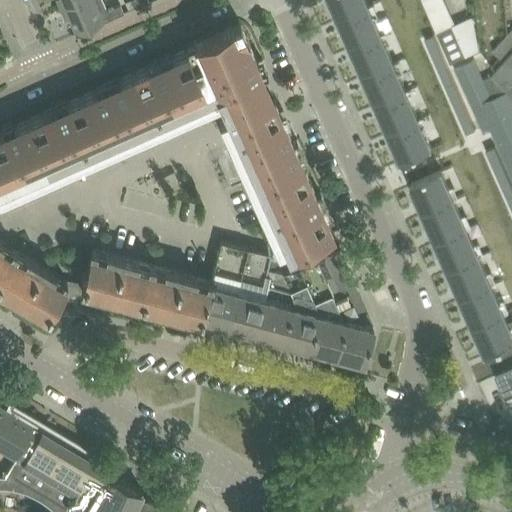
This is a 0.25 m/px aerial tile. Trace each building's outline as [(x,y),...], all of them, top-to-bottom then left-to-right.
[(77,32),(124,11),(121,4),(107,10),(103,0),(76,0),(61,7),(65,18),(69,16),(77,32)] [(366,0),(329,0),(337,18),(368,4),(366,0)] [(381,33),(368,4),(337,18),(350,46),(381,33)] [(227,118),(239,144),(286,251),(333,230),(286,125),(273,97),(262,102),(250,75),(261,70),(241,24),(239,19),(193,40),(194,44),(171,55),(173,58),(162,63),(160,59),(159,60),(161,64),(150,68),(148,65),(119,78),(120,82),(109,86),(108,83),(107,83),(108,87),(97,92),(95,88),(66,101),(68,105),(57,110),(55,106),(54,107),(56,110),(45,115),(43,111),(13,125),(15,128),(4,133),(3,129),(0,130),(0,186),(215,90),(227,117),(227,118)] [(468,55),(454,24),(438,31),(452,62),(468,55)] [(393,61),(381,33),(350,46),(362,75),(393,61)] [(425,37),(429,45),(438,41),(434,33),(425,37)] [(501,56),(511,44),(511,38),(507,34),(493,49),(501,56)] [(432,53),(441,49),(438,41),(429,45),(432,53)] [(436,61),(445,57),(441,49),(432,53),(436,61)] [(511,52),(508,57),(496,71),(491,76),(499,84),(511,78),(511,52)] [(445,57),(436,61),(439,69),(448,65),(445,57)] [(511,103),(511,101),(508,93),(507,92),(499,84),(491,76),(496,71),(492,66),(480,72),(474,58),(456,66),(485,132),(493,129),(511,172),(511,103)] [(406,89),(393,61),(362,75),(375,103),(406,89)] [(442,77),(452,73),(448,65),(439,69),(442,77)] [(446,84),(455,80),(452,73),(442,77),(446,84)] [(511,89),(511,78),(499,84),(507,92),(511,89)] [(449,92),(458,88),(455,80),(446,84),(449,92)] [(453,100),(462,96),(458,88),(449,92),(453,100)] [(418,118),(406,89),(375,103),(387,132),(418,118)] [(465,104),(462,96),(453,100),(456,108),(465,104)] [(460,116),(469,112),(465,104),(456,108),(460,116)] [(472,120),(469,112),(460,116),(463,124),(472,120)] [(431,147),(418,118),(387,132),(400,160),(431,147)] [(467,132),(476,128),(472,120),(463,124),(467,132)] [(490,157),(499,153),(495,145),(486,149),(490,157)] [(493,165),(502,160),(499,153),(490,157),(493,165)] [(497,172),(506,168),(502,160),(493,165),(497,172)] [(500,180),(509,176),(506,168),(497,172),(500,180)] [(453,197),(441,169),(409,183),(422,211),(453,197)] [(504,188),(511,184),(511,182),(509,176),(500,180),(504,188)] [(466,226),(453,197),(422,211),(434,239),(466,226)] [(434,239),(447,268),(478,254),(466,226),(434,239)] [(0,272),(15,247),(0,238),(0,272)] [(226,326),(248,245),(221,238),(210,278),(199,318),(226,326)] [(264,280),(268,264),(271,251),(248,245),(226,326),(253,333),(264,293),(267,281),(264,280)] [(98,288),(125,295),(124,299),(140,303),(150,262),(92,246),(80,287),(97,291),(98,288)] [(356,285),(339,246),(325,253),(341,291),(356,285)] [(67,279),(41,263),(15,247),(0,272),(0,287),(7,291),(9,289),(33,303),(31,306),(46,315),(67,279)] [(365,358),(370,339),(367,339),(372,321),(356,285),(341,291),(325,253),(317,256),(342,314),(345,315),(334,355),(360,362),(365,358)] [(447,268),(460,296),(491,283),(478,254),(447,268)] [(334,355),(345,315),(342,314),(317,256),(299,264),(306,280),(307,279),(319,308),(318,307),(307,347),(334,355)] [(157,303),(184,310),(183,314),(199,318),(210,278),(150,262),(140,303),(155,307),(157,303)] [(293,294),(282,268),(278,267),(268,264),(264,280),(267,281),(264,293),(253,333),(280,340),(293,294)] [(319,308),(307,279),(306,280),(299,264),(287,269),(282,268),(293,294),(280,340),(307,347),(318,307),(319,308)] [(503,311),(491,283),(460,296),(472,325),(503,311)] [(511,341),(511,318),(507,321),(503,311),(472,325),(485,353),(511,341)] [(511,366),(496,373),(505,395),(511,391),(511,366)] [(0,511),(157,511),(160,506),(139,495),(142,489),(111,473),(113,470),(85,454),(89,446),(39,416),(10,399),(6,407),(0,403),(0,511)]
